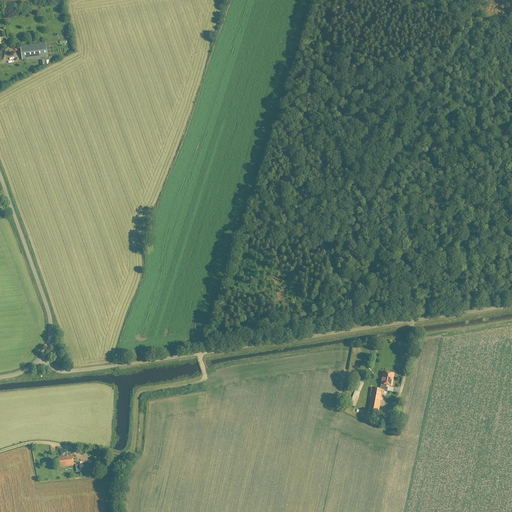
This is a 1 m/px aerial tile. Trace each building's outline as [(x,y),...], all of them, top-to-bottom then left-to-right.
[(20,47),(22,61),(47,58),(45,44),(20,47)] [(381,373),(379,389),(369,387),(365,412),(380,415),(384,390),(389,391),(392,375),(381,373)] [(364,382),(358,380),(348,404),(354,406),(364,382)] [(59,468),(73,466),(72,456),(58,458),(59,468)] [(91,464),(79,466),(80,473),(92,472),(91,464)]
